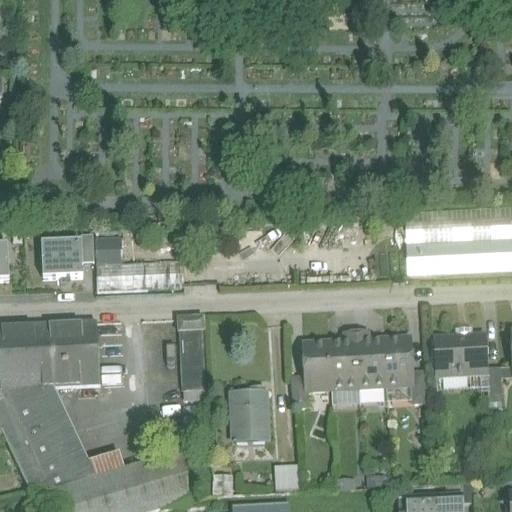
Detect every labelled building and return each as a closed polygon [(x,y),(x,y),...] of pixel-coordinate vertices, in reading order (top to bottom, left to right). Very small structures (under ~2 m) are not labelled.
[(511,210),(405,215),(407,280),(511,275),(511,210)] [(120,241),(96,242),(97,268),(121,267),(120,241)] [(41,245),(42,282),(83,280),(82,243),(41,245)] [(0,246),(0,283),(9,283),(8,247),(0,246)] [(121,267),(97,268),(98,295),(183,292),(182,265),(121,267)] [(203,321),(178,322),(178,335),(180,335),(183,396),(206,395),(203,321)] [(96,326),(0,330),(0,387),(1,394),(53,391),(100,389),(96,326)] [(367,336),(355,337),(357,367),(369,367),(368,344),(367,336)] [(355,337),(343,338),(344,345),(345,368),(357,367),(355,337)] [(484,338),(433,341),(435,381),(486,379),(484,338)] [(409,342),(383,343),(386,391),(387,406),(411,405),(411,390),(412,390),(411,377),(409,342)] [(383,343),(368,344),(369,367),(357,367),(358,393),(386,391),(383,343)] [(344,345),(328,346),(331,394),(358,393),(357,367),(345,368),(344,345)] [(328,346),(302,348),(304,382),(305,395),(306,395),(331,394),(328,346)] [(423,377),(411,377),(412,390),(411,390),(411,405),(412,408),(425,407),(423,377)] [(304,382),(291,382),(294,412),(307,411),(306,395),(305,395),(304,382)] [(95,481),(53,391),(1,394),(4,402),(0,404),(0,432),(30,496),(32,495),(40,511),(39,511),(171,511),(189,507),(186,454),(95,481)] [(264,396),(232,397),(234,436),(266,435),(264,396)] [(298,468),(273,469),(274,493),(299,492),(298,468)] [(234,477),(215,477),(216,495),(234,495),(234,477)] [(472,487),(461,488),(462,500),(462,509),(474,508),(472,487)] [(462,500),(405,502),(405,511),(462,511),(462,509),(462,500)]
